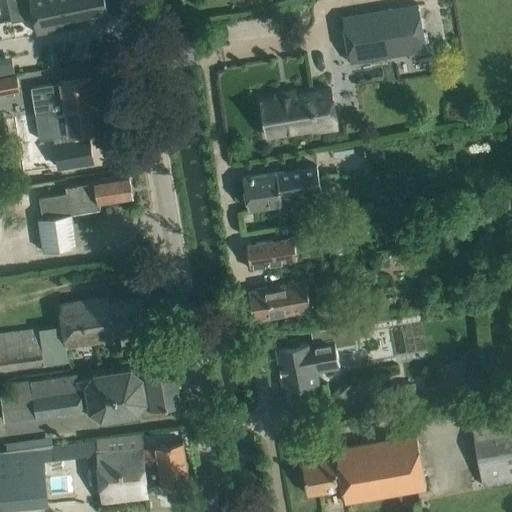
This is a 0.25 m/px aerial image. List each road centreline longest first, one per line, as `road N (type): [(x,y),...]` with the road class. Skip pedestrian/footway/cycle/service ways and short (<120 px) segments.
road 1 (residential): [(145,62),(206,52),(267,417)]
road 2 (tertiary): [(203,429),(145,62)]
